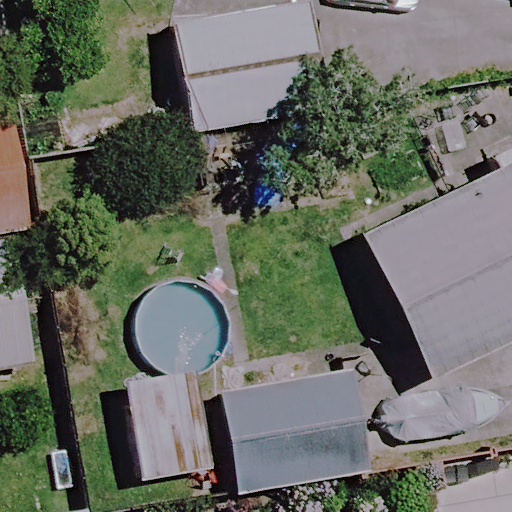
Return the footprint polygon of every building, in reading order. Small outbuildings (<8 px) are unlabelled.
[(0,230),(15,228),(0,135),(0,230)] [(511,336),(511,167),(348,241),(412,382),(511,336)] [(3,241),(0,241),(0,374),(24,371),(3,241)] [(197,481),(189,383),(187,362),(115,367),(125,488),(197,481)] [(189,383),(197,481),(354,469),(346,370),(189,383)] [(511,511),(511,490),(407,508),(407,511),(511,511)]
